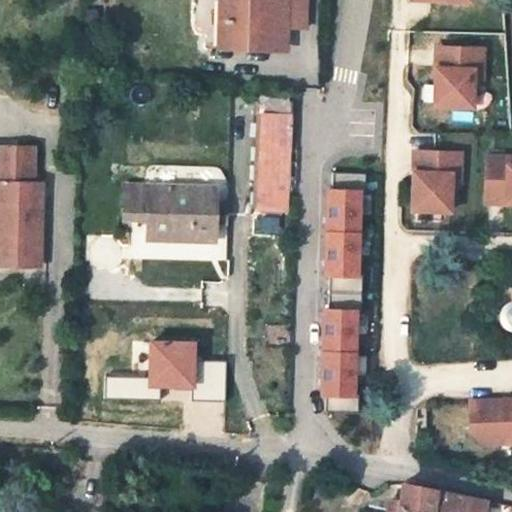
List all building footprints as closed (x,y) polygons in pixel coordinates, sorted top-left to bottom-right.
[(217,0),(199,0),(199,45),(218,45),(217,0)] [(221,0),(220,47),(228,47),(229,0),(221,0)] [(252,26),(285,27),(306,28),(306,0),(229,0),(228,47),(251,48),(252,26)] [(285,27),(252,26),(251,48),(285,49),(285,27)] [(487,54),(447,52),(446,72),(438,72),(437,109),(475,111),(475,88),(476,73),(486,74),(487,54)] [(446,72),(447,52),(439,52),(438,72),(446,72)] [(486,74),(476,73),(475,88),(486,84),(486,74)] [(262,100),(261,111),(287,112),(287,101),(262,100)] [(283,207),(287,112),(261,111),(259,158),(257,205),(283,207)] [(0,261),(30,262),(32,237),(39,237),(40,181),(33,181),(33,146),(0,144),(0,261)] [(457,145),(420,144),(419,164),(412,164),(410,201),(415,201),(415,214),(450,215),(451,192),(451,178),(464,178),(464,158),(457,157),(457,145)] [(412,144),(412,164),(419,164),(420,144),(412,144)] [(510,159),(489,159),(488,199),(508,199),(508,207),(511,206),(511,169),(510,169),(510,159)] [(329,171),(328,274),(333,274),(333,305),(324,305),(323,410),(362,410),(364,172),(329,171)] [(464,178),(451,178),(451,192),(463,188),(464,178)] [(212,239),(213,219),(213,205),(213,187),(124,183),(123,217),(148,219),(148,236),(212,239)] [(508,199),(488,199),(488,206),(508,207),(508,199)] [(511,301),(508,303),(505,305),(503,308),(501,312),(501,316),(502,319),(504,323),(507,325),(511,327),(511,326),(511,301)] [(511,404),(469,406),(470,435),(481,448),(511,446),(511,404)] [(402,482),(400,498),(398,511),(507,511),(509,511),(510,507),(510,504),(402,482)] [(386,511),(398,511),(400,498),(388,497),(386,511)]
